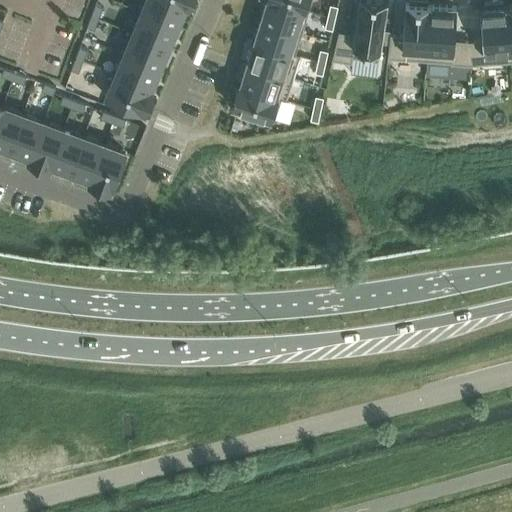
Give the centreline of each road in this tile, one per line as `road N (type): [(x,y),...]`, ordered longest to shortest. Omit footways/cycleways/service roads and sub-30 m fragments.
road 1 (unclassified): [(0,506),(511,377)]
road 2 (primary): [(0,334),(108,351),(232,352),(511,306)]
road 3 (primary): [(511,273),(342,301),(228,309),(0,292)]
road 4 (residential): [(216,0),(121,213),(0,169)]
